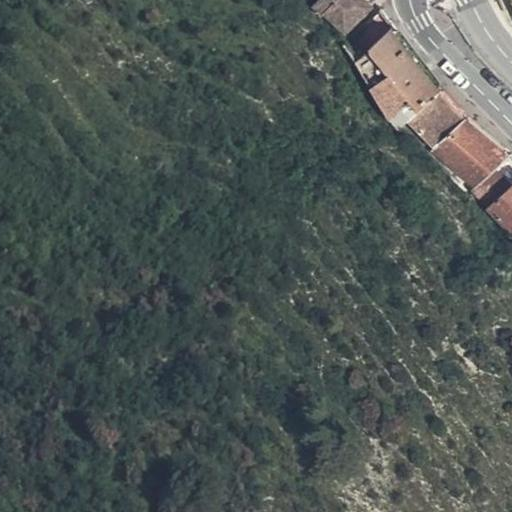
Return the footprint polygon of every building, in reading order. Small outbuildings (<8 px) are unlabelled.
[(334,0),(326,8),(346,29),(375,3),(372,0),(334,0)] [(405,122),(436,93),(387,28),(376,13),(339,49),(353,67),(374,101),(386,120),(397,130),(405,122)] [(431,151),(465,119),(436,93),(405,122),(431,151)] [(475,189),(508,158),(506,155),(468,122),(465,119),(431,151),(430,152),(471,193),(475,189)] [(491,207),(511,186),(511,161),(508,158),(475,189),(491,207)] [(511,228),(511,186),(491,207),(511,228)]
